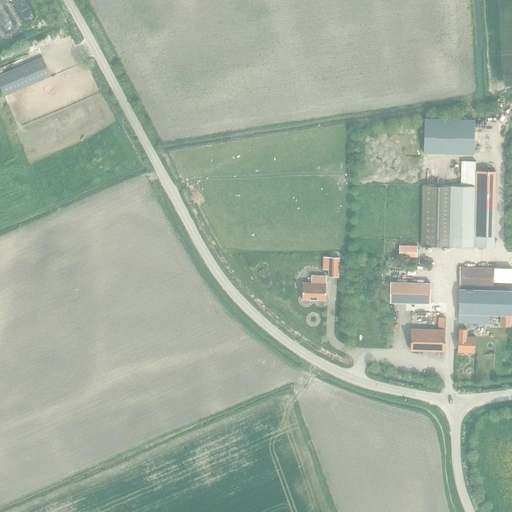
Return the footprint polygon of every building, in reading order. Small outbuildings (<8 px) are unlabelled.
[(0,55),(2,60),(29,49),(26,42),(0,53),(0,55)] [(0,86),(4,96),(50,76),(42,57),(0,75),(0,86)] [(423,153),(473,154),(474,120),(424,118),(423,153)] [(421,245),(473,247),(494,247),(495,171),(475,170),(474,186),(422,185),(421,245)] [(417,257),(417,245),(399,245),(399,256),(417,257)] [(338,277),(339,257),(329,257),(328,276),(338,277)] [(416,266),(416,282),(430,283),(431,266),(416,266)] [(493,287),(493,267),(459,267),(459,286),(493,287)] [(302,283),(302,299),(325,300),(326,283),(325,283),(325,276),(311,275),(311,283),(302,283)] [(416,282),(390,282),(389,302),(430,303),(430,283),(416,282)] [(458,321),(458,322),(479,323),(479,314),(500,315),(510,315),(511,314),(511,290),(459,289),(459,291),(458,321)] [(510,326),(510,315),(500,315),(500,326),(510,326)] [(446,351),(447,329),(413,328),(412,350),(446,351)] [(474,352),(475,336),(466,336),(466,331),(460,331),(460,336),(458,336),(457,351),(474,352)]
